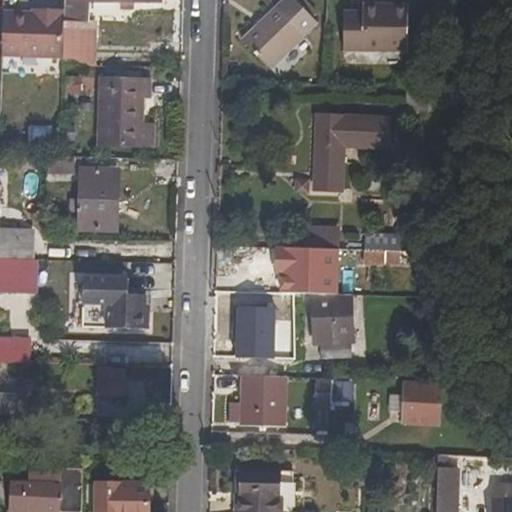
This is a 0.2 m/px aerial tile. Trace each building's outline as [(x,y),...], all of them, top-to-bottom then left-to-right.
[(63,58),(63,59),(96,60),(97,21),(89,20),(89,2),(160,3),(160,0),(63,0),(64,10),(63,58)] [(304,37),(318,23),(295,0),(283,0),(275,8),(304,37)] [(343,53),(407,53),(408,4),(388,4),(389,9),(377,9),(377,4),(364,3),(364,11),(344,11),(343,53)] [(275,8),(241,41),(270,71),(304,37),(275,8)] [(42,10),(42,14),(33,14),(3,13),(2,57),(63,58),(64,10),(42,10)] [(67,93),(87,94),(88,76),(68,75),(67,93)] [(149,97),(150,81),(101,79),(99,145),(141,146),(143,97),(149,97)] [(389,124),(318,120),(318,143),(388,146),(389,124)] [(54,148),(54,124),(29,124),(29,148),(54,148)] [(343,146),(388,148),(388,146),(318,143),(316,189),(341,191),(343,146)] [(0,258),(34,260),(35,241),(0,238),(0,231),(0,229),(2,155),(0,155),(0,258)] [(74,174),(75,160),(49,158),(48,173),(74,174)] [(80,229),(117,231),(119,159),(81,158),(80,229)] [(0,231),(0,238),(35,241),(35,230),(0,229),(0,231)] [(314,249),(333,250),(333,229),(314,229),(314,249)] [(311,233),(288,232),(288,248),(311,249),(311,233)] [(400,250),(400,234),(365,233),(365,249),(400,250)] [(286,251),(286,283),(317,284),(317,268),(333,268),(333,250),(314,249),(314,251),(311,251),(286,251)] [(364,265),(385,266),(385,252),(365,251),(364,265)] [(385,266),(401,266),(401,252),(385,252),(385,266)] [(0,291),(37,292),(38,260),(34,260),(0,258),(0,291)] [(141,304),(141,294),(126,294),(126,280),(83,278),(81,327),(145,330),(146,312),(141,312),(141,304)] [(353,296),(312,295),(316,348),(322,348),(322,363),(352,361),(352,347),(356,346),(353,296)] [(0,342),(31,343),(31,335),(0,333),(0,342)] [(0,361),(30,363),(31,343),(0,342),(0,361)] [(147,347),(97,345),(96,365),(147,366),(147,347)] [(268,357),(233,356),(233,376),(242,376),(268,377),(268,357)] [(469,358),(432,359),(432,382),(470,380),(469,358)] [(125,396),(126,367),(99,366),(98,395),(125,396)] [(268,377),(242,376),(240,426),(285,427),(287,378),(268,377)] [(331,379),(315,379),(314,411),(330,412),(331,379)] [(440,384),(405,382),(404,396),(389,396),(388,412),(403,413),(403,424),(438,426),(440,384)] [(0,412),(27,413),(27,396),(0,394),(0,412)] [(467,427),(463,394),(452,395),(455,428),(467,427)] [(22,511),(23,511),(37,511),(81,511),(83,469),(61,469),(61,485),(11,484),(10,511),(22,511)] [(458,511),(460,470),(437,469),(436,511),(458,511)] [(292,511),(293,472),(236,470),(235,502),(234,511),(292,511)] [(149,511),(149,485),(98,484),(97,511),(149,511)] [(511,511),(511,497),(506,497),(507,486),(494,485),(493,511),(511,511)] [(227,511),(234,511),(235,502),(227,501),(227,511)]
